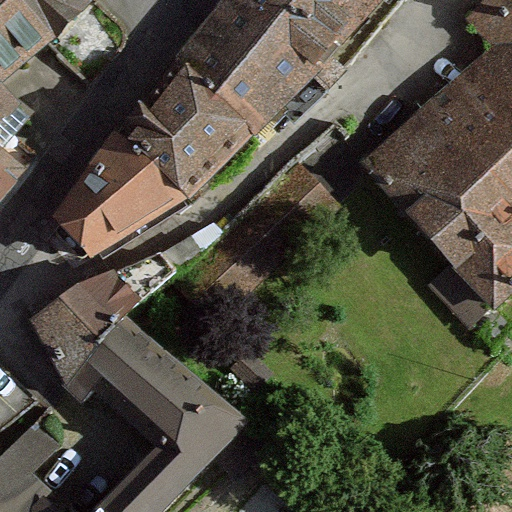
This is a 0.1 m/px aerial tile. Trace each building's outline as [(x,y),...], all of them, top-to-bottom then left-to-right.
[(10,0),(0,0),(0,86),(11,97),(57,50),(10,0)] [(10,0),(57,50),(94,10),(83,0),(10,0)] [(83,0),(94,10),(102,0),(83,0)] [(397,0),(238,0),(230,10),(319,82),(398,1),(397,0)] [(498,62),(364,175),(497,318),(511,304),(511,0),(492,0),(465,25),(498,62)] [(319,82),(230,10),(183,69),(249,130),(265,112),(274,119),(291,102),(297,107),(319,82)] [(179,66),(125,144),(179,206),(249,130),(183,69),(179,66)] [(0,142),(1,140),(14,146),(33,123),(11,97),(0,86),(0,142)] [(0,142),(0,173),(16,188),(36,160),(14,146),(1,140),(0,142)] [(117,143),(58,245),(81,270),(179,206),(125,144),(117,143)] [(302,170),(183,286),(222,326),(341,210),(302,170)] [(0,209),(16,188),(0,173),(0,209)] [(33,329),(68,393),(131,325),(205,258),(193,244),(158,263),(80,293),(33,329)] [(131,325),(68,393),(84,408),(95,396),(160,456),(107,511),(168,511),(245,429),(131,325)] [(0,511),(57,511),(31,487),(63,452),(37,428),(0,466),(0,511)]
